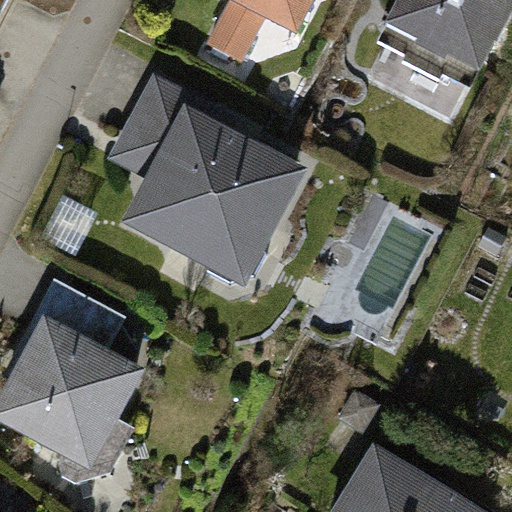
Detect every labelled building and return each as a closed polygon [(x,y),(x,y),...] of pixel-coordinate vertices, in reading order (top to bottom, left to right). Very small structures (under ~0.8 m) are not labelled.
[(238,0),(215,46),(245,61),(270,12),(296,26),(309,0),(311,0),(316,2),(316,0),(238,0)] [(511,0),(410,0),(390,41),(471,82),(493,40),(498,42),(511,14),(511,9),(509,8),(511,2),(511,0)] [(261,248),(299,177),(224,138),(232,124),(160,86),(130,142),(170,163),(139,222),(215,261),(208,275),(233,289),(260,281),(274,255),(261,248)] [(123,321),(60,288),(40,326),(50,332),(4,417),(71,454),(65,465),(69,479),(81,485),(112,474),(117,461),(114,450),(102,444),(140,374),(103,357),(123,321)] [(380,409),(360,396),(345,419),(365,431),(380,409)] [(471,511),(380,453),(344,511),(471,511)]
